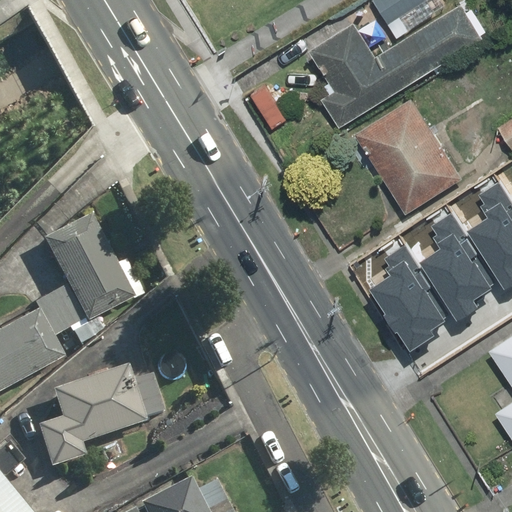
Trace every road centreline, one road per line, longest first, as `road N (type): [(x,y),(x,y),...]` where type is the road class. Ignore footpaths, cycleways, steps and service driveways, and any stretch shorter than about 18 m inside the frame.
road 1 (secondary): [(108,0),(411,511)]
road 2 (unknown): [(240,413),(59,509)]
